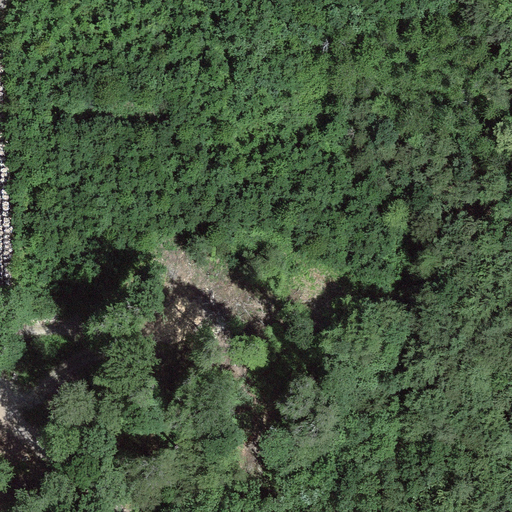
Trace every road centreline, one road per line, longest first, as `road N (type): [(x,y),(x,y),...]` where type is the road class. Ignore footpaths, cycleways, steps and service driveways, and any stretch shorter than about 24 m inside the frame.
road 1 (track): [(15,411),(9,68),(18,0)]
road 2 (track): [(117,511),(0,397)]
